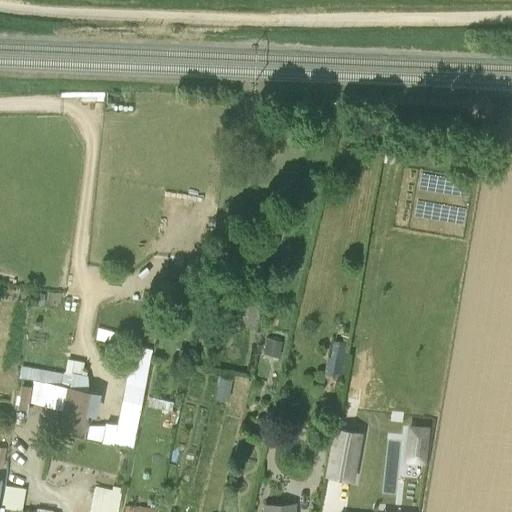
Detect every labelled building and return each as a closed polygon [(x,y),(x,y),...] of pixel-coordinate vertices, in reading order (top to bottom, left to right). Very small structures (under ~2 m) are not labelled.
[(203,306),(206,273),(166,270),(164,303),(203,306)] [(64,372),(61,385),(63,386),(59,407),(62,407),(58,427),(81,432),(89,390),(84,389),(87,375),(72,372),(71,374),(64,372)] [(144,388),(133,385),(130,396),(142,399),(144,388)] [(135,432),(110,427),(107,442),(132,448),(135,432)] [(353,450),(334,445),(327,483),(346,487),(353,450)] [(429,449),(411,445),(406,476),(424,479),(429,449)] [(114,511),(119,493),(94,488),(89,511),(114,511)]
